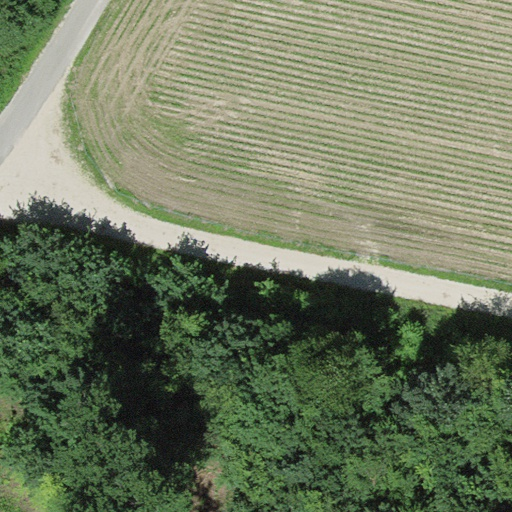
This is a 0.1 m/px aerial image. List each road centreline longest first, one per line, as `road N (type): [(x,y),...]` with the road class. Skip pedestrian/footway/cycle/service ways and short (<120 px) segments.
road 1 (track): [(511,307),(101,225),(0,176)]
road 2 (track): [(106,0),(48,95),(0,150)]
